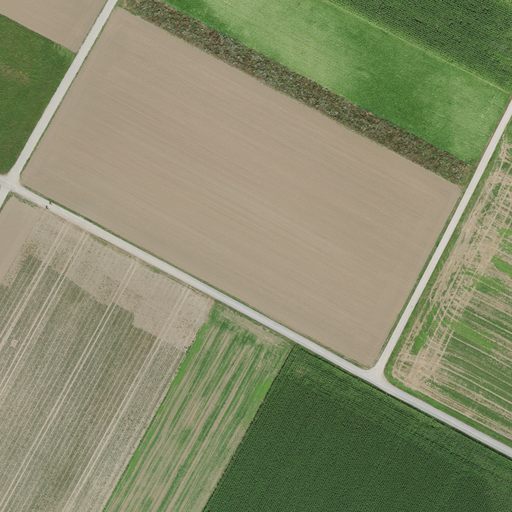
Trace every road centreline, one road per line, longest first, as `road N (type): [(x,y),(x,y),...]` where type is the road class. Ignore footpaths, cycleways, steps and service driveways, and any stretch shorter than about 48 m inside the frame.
road 1 (track): [(511,453),(9,183)]
road 2 (track): [(372,378),(511,104)]
road 3 (track): [(9,183),(111,0)]
